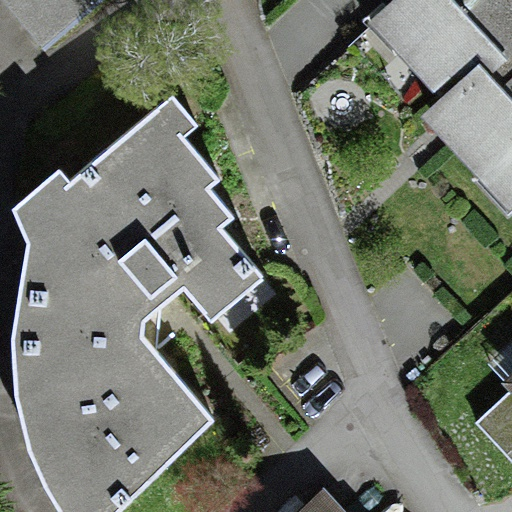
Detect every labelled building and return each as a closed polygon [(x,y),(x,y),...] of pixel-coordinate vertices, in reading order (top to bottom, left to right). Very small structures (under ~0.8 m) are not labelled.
[(19,0),(63,48),(116,0),(19,0)] [(511,0),(393,0),(374,17),(432,82),(457,60),(482,88),(442,124),(508,198),(511,193),(511,0)] [(46,460),(80,511),(132,511),(257,420),(177,314),(277,239),(178,108),(58,197),(31,294),(21,382),(46,460)] [(511,380),(483,406),(511,438),(511,380)] [(361,511),(342,492),(319,511),(361,511)]
